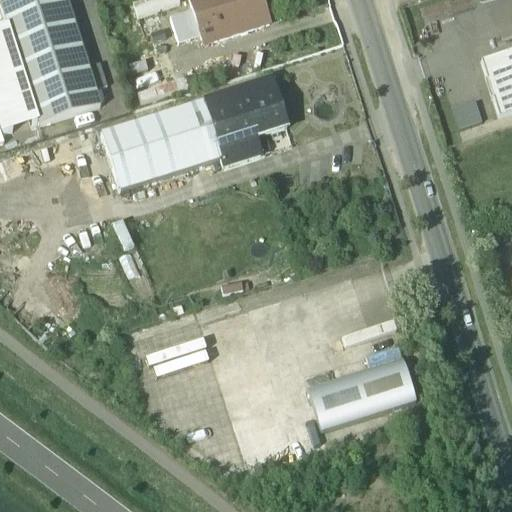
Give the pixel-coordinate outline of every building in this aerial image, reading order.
[(63,0),(0,0),(0,14),(37,132),(100,112),(63,0)] [(259,0),(186,0),(192,15),(200,42),(202,49),(268,28),(259,0)] [(192,15),(169,23),(177,49),(200,42),(192,15)] [(1,22),(0,22),(0,34),(0,135),(2,141),(36,130),(1,22)] [(180,75),(200,65),(194,52),(174,62),(180,75)] [(511,55),(480,66),(498,122),(511,117),(511,55)] [(270,85),(201,107),(219,165),(221,173),(259,161),(253,143),(285,133),(270,85)] [(201,107),(100,139),(118,197),(219,165),(201,107)] [(477,112),(452,115),(455,132),(479,129),(477,112)] [(401,367),(305,398),(319,439),(414,409),(401,367)] [(278,440),(300,434),(296,417),(273,423),(278,440)]
